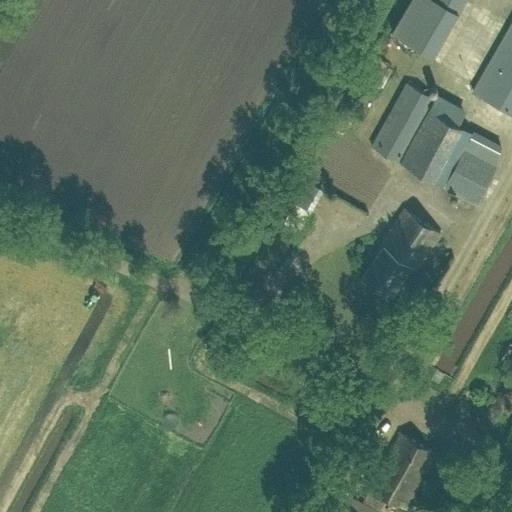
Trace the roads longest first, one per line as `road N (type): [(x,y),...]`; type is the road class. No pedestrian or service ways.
road 1 (unclassified): [(511,479),(378,388),(289,340),(0,212)]
road 2 (track): [(179,291),(342,0)]
